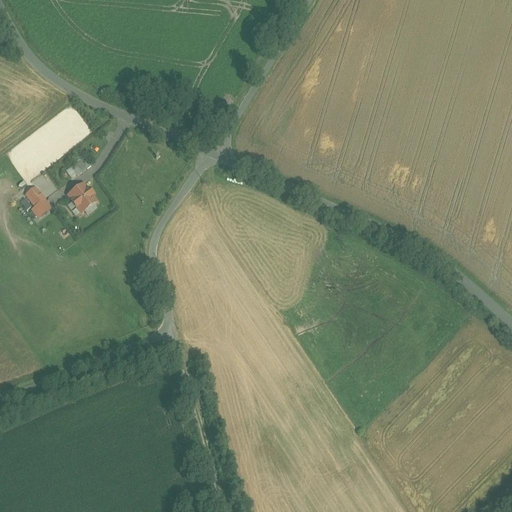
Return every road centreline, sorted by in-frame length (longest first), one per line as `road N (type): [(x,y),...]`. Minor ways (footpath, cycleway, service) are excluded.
road 1 (unclassified): [(210,152),(154,240),(152,260),(174,331),(0,401)]
road 2 (unclassified): [(210,152),(401,235),(511,323)]
road 3 (unclassified): [(0,8),(28,55),(56,82),(210,152)]
road 4 (unclassified): [(306,0),(210,152)]
